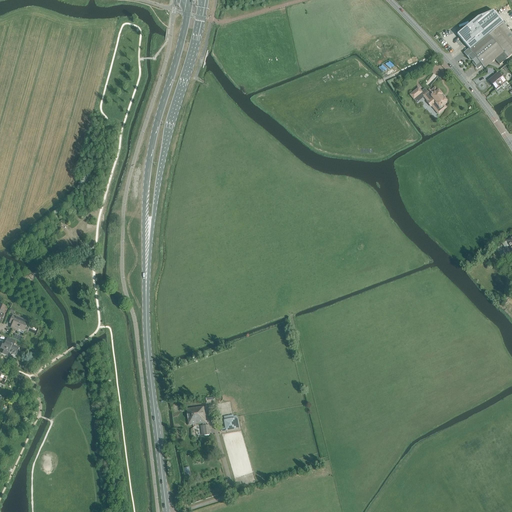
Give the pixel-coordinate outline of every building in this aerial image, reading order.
[(493,11),(477,18),(458,34),(469,48),(474,45),(475,47),(489,36),(489,35),(504,23),(493,11)] [(469,48),(465,52),(473,62),(478,68),(482,65),(490,59),(492,62),(495,60),(500,65),(511,54),(511,33),(504,23),(489,35),(489,36),(475,47),(474,45),(469,48)] [(498,73),(489,81),(497,90),(506,82),(498,73)] [(425,92),(422,88),(414,94),(417,98),(425,92)] [(427,102),(431,106),(432,106),(438,114),(446,108),(444,105),(447,103),(446,102),(447,101),(444,98),(444,99),(441,96),(442,95),(439,91),(438,92),(435,88),(431,92),(429,90),(423,95),(428,101),(427,102)] [(509,246),(511,250),(511,237),(506,241),(502,244),(505,248),(509,246)] [(23,334),(26,325),(28,321),(20,318),(12,315),(8,323),(12,324),(10,328),(23,334)] [(0,348),(3,350),(2,353),(7,356),(9,352),(15,355),(18,348),(13,346),(16,340),(7,337),(3,345),(2,344),(0,348)] [(204,411),(203,407),(186,409),(189,425),(202,423),(204,436),(210,435),(209,425),(206,425),(204,411)] [(225,427),(220,428),(221,432),(236,429),(234,419),(224,421),(225,427)]
